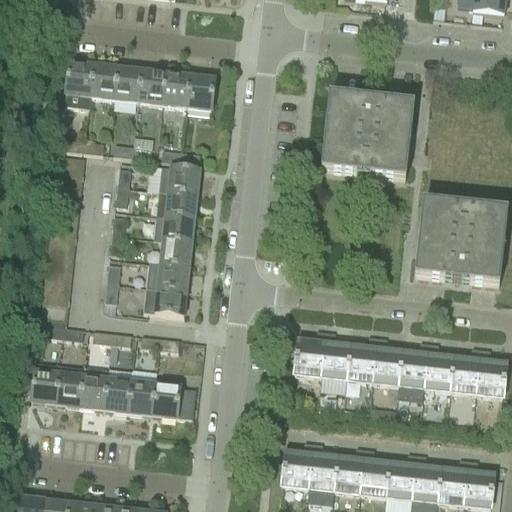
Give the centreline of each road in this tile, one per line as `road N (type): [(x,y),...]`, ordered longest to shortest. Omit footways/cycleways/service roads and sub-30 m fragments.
road 1 (unclassified): [(511,327),(240,296)]
road 2 (unclassified): [(511,65),(269,38)]
road 3 (unclassified): [(240,296),(266,63)]
road 4 (unclassified): [(220,500),(240,296)]
road 5 (unclassified): [(220,500),(23,483)]
road 6 (unclassified): [(266,63),(80,40)]
